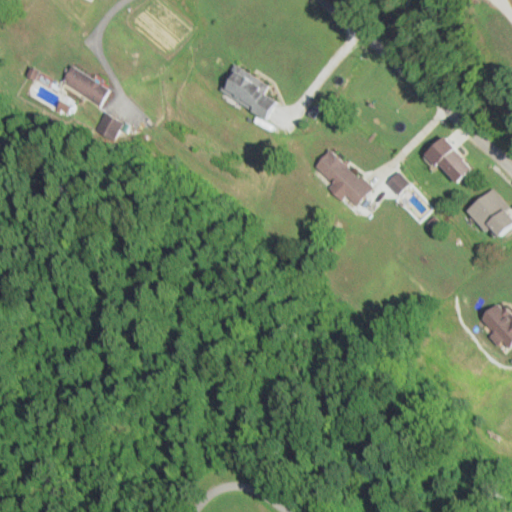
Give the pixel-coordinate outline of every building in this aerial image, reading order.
[(119,89),(81,64),(70,80),(108,106),(119,89)] [(279,119),(288,101),(273,93),(278,84),(241,64),(227,92),(279,119)] [(103,122),(118,133),(125,123),(111,112),(103,122)] [(436,152),(467,183),(483,167),(452,137),(436,152)] [(380,189),(339,149),(323,166),(363,206),(380,189)] [(416,185),(407,173),(396,182),(406,194),(416,185)] [(476,210),(494,232),(501,226),(511,237),(511,236),(511,210),(510,213),(506,208),(511,202),(511,201),(501,189),(476,210)] [(511,342),(511,306),(508,302),(490,320),(511,342)]
